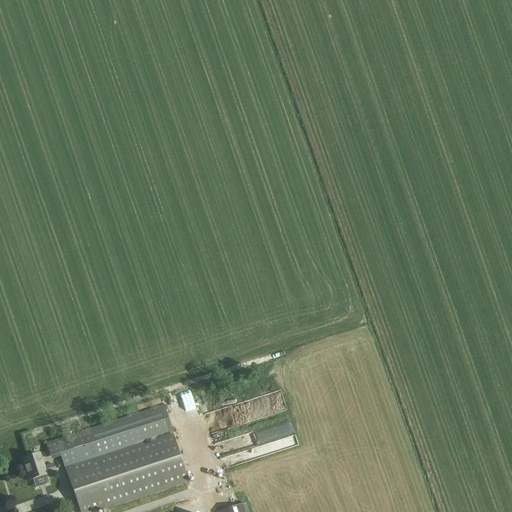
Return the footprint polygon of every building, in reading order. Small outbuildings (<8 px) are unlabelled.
[(249,369),(272,362),(271,357),(248,363),(249,369)] [(244,371),(242,364),(223,370),(225,377),(244,371)] [(199,417),(191,390),(173,396),(181,423),(199,417)] [(205,414),(207,419),(242,408),(239,399),(228,403),(229,406),(205,414)] [(207,405),(208,412),(216,410),(215,403),(207,405)] [(167,416),(164,406),(57,441),(46,445),(51,460),(62,457),(65,466),(68,465),(69,467),(66,469),(80,511),(95,511),(188,481),(171,433),(91,460),(90,458),(172,431),(167,416)] [(33,457),(23,460),(28,473),(25,474),(28,481),(34,480),(36,488),(48,484),(46,476),(55,473),(53,466),(43,469),(39,455),(33,457)]
